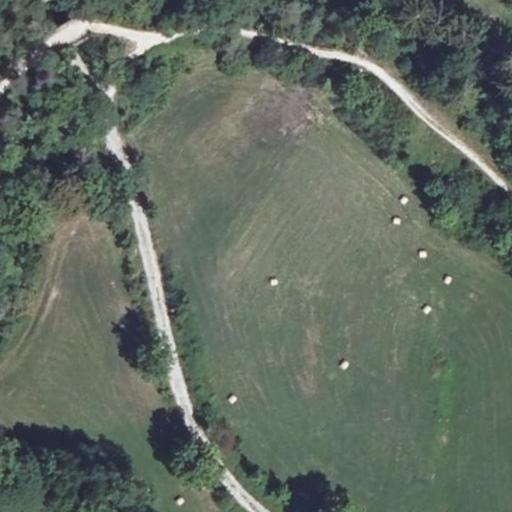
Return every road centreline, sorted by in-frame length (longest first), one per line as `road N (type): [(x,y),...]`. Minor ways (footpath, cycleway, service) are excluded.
road 1 (track): [(43,0),(77,71),(108,103),(187,429),(252,511)]
road 2 (track): [(158,38),(216,25),(357,59),(511,199)]
